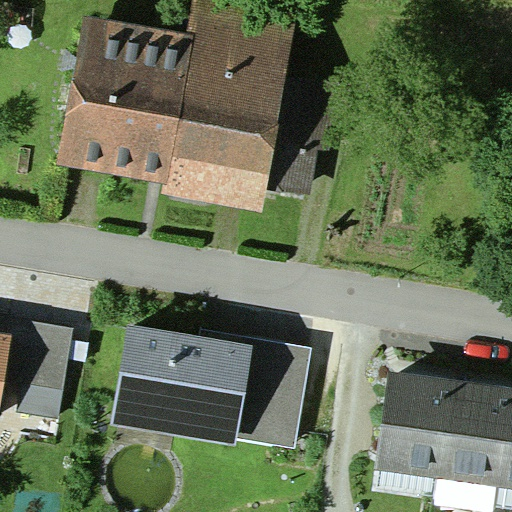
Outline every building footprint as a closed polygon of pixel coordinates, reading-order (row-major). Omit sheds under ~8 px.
[(85,13),(58,163),(164,182),(162,193),(263,211),(267,189),(287,74),(296,19),(193,1),(188,31),(85,13)] [(339,83),(287,74),(267,189),(310,197),(319,149),(327,150),(339,83)] [(12,317),(9,334),(13,334),(6,379),(22,382),(64,389),(74,328),(12,317)] [(201,335),(129,323),(112,424),(237,446),(238,439),(255,344),(201,335)] [(203,329),(201,335),(255,344),(238,439),(296,449),(314,348),(203,329)] [(0,332),(0,412),(6,379),(13,334),(9,334),(0,332)] [(376,468),(434,476),(448,377),(390,369),(376,468)] [(511,385),(448,377),(434,476),(498,485),(511,385)] [(59,418),(64,389),(22,382),(17,411),(59,418)] [(511,385),(498,485),(511,487),(511,385)]
